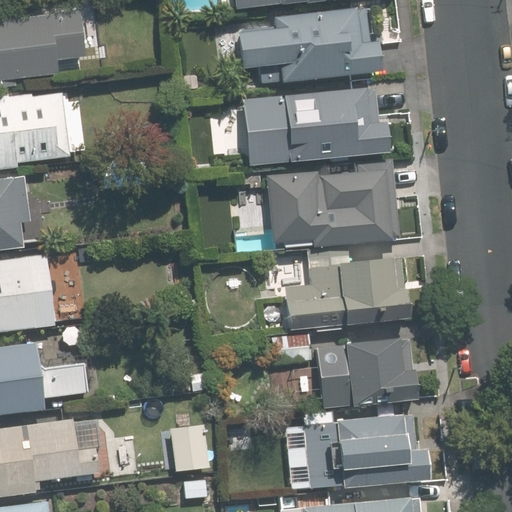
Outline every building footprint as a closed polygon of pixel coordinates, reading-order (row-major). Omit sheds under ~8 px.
[(283,82),(384,72),(380,38),(366,39),(363,6),(273,15),(274,24),(245,27),(249,68),(281,64),(283,82)] [(79,9),(0,18),(0,85),(17,84),(16,76),(61,71),(59,59),(85,56),(79,9)] [(62,87),(0,94),(0,167),(16,166),(15,159),(69,152),(62,87)] [(257,100),(264,161),(390,148),(386,118),(375,119),(372,88),(257,100)] [(99,164),(102,188),(150,182),(147,158),(99,164)] [(313,245),(392,237),(384,167),(321,173),(320,169),(270,174),(278,245),(313,241),(313,245)] [(24,175),(0,177),(0,249),(24,246),(21,222),(30,221),(24,175)] [(0,327),(53,321),(45,255),(0,259),(0,327)] [(288,328),(412,315),(409,287),(400,288),(397,260),(310,269),(311,279),(283,282),(288,328)] [(275,362),(313,358),(310,334),(272,338),(275,362)] [(321,348),(327,407),(420,397),(417,366),(407,367),(404,339),(321,348)] [(0,411),(47,406),(46,397),(42,368),(39,342),(0,346),(0,411)] [(42,368),(46,397),(89,392),(86,363),(42,368)] [(344,489),(430,480),(427,444),(411,446),(408,412),(304,423),(311,488),(344,484),(344,489)] [(73,417),(0,425),(0,493),(36,489),(35,479),(99,471),(96,448),(77,450),(73,417)] [(170,427),(175,470),(208,466),(203,423),(170,427)] [(209,477),(181,479),(182,498),(211,496),(209,477)] [(304,511),(415,511),(413,495),(304,506),(304,511)] [(49,511),(48,501),(0,506),(0,511),(49,511)]
